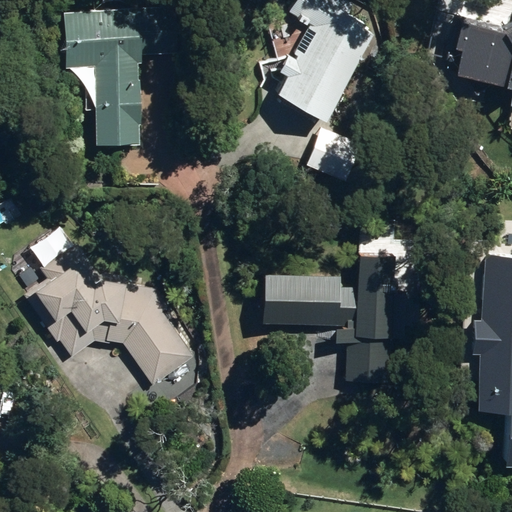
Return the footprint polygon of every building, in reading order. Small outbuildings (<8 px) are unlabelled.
[(282,85),(334,113),(380,28),(357,15),(365,2),(360,0),(298,0),(294,8),(313,18),(287,66),(291,68),(282,85)] [(101,57),(102,137),(143,137),(143,119),(145,119),(145,76),(141,76),(141,59),(145,59),(145,50),(180,50),(179,2),(71,4),(72,58),(101,57)] [(511,11),(500,19),(502,22),(459,11),(453,36),(458,37),(453,61),(511,74),(511,11)] [(125,338),(156,380),(192,354),(125,258),(105,272),(79,235),(42,261),(51,274),(28,291),(59,336),(63,334),(75,352),(97,336),(125,338)] [(511,427),(511,460),(511,459),(511,246),(491,246),(489,317),(484,316),(484,346),(487,346),(485,402),(511,401),(511,427)] [(349,375),(389,378),(392,331),(408,332),(409,318),(424,319),(425,294),(411,293),(411,286),(398,286),(400,250),(363,248),(362,271),(273,266),(270,315),(345,319),(344,335),(351,335),(349,375)] [(390,401),(403,402),(404,392),(392,390),(390,401)]
